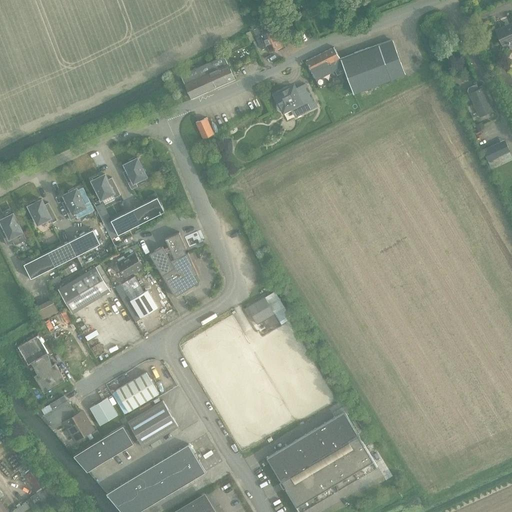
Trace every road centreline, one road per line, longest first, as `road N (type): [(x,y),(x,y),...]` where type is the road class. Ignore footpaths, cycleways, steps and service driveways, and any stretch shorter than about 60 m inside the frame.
road 1 (tertiary): [(161,118),(439,0)]
road 2 (unclassified): [(162,339),(239,293),(161,118)]
road 3 (unclassified): [(265,511),(162,339)]
road 4 (tertiary): [(0,190),(161,118)]
